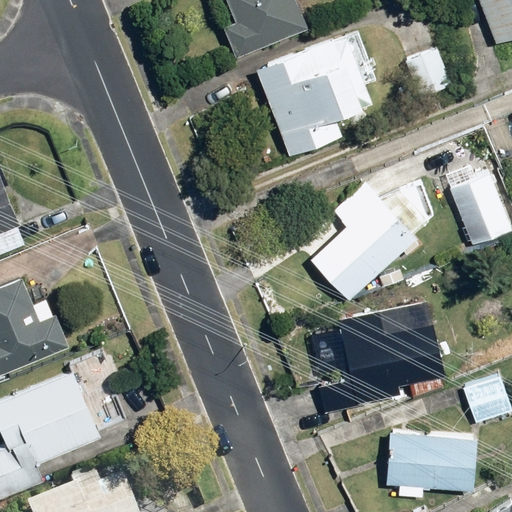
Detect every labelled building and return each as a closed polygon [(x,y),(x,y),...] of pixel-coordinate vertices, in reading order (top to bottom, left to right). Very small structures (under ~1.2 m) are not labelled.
[(304,28),(292,0),(219,0),(228,19),(216,24),(231,59),(304,28)] [(511,0),(472,0),(489,41),(511,32),(511,0)] [(339,32),(248,66),(282,155),(337,134),(330,116),(366,103),(339,32)] [(434,45),(400,57),(413,94),(448,82),(434,45)] [(0,169),(0,231),(25,221),(5,168),(0,169)] [(484,168),(444,184),(468,243),(508,227),(484,168)] [(304,256),(344,298),(412,235),(359,179),(327,209),(340,223),(304,256)] [(46,313),(29,269),(0,279),(0,368),(75,340),(62,307),(46,313)] [(440,386),(420,297),(331,317),(332,324),(306,330),(325,412),(440,386)] [(80,363),(0,393),(0,398),(15,438),(0,443),(0,495),(49,476),(42,456),(106,432),(80,363)] [(496,373),(459,385),(471,420),(508,408),(496,373)] [(469,437),(382,430),(378,481),(395,483),(394,494),(417,496),(417,485),(465,488),(469,437)] [(142,511),(124,459),(75,477),(78,484),(34,500),(38,511),(142,511)] [(511,511),(501,498),(482,511),(511,511)]
